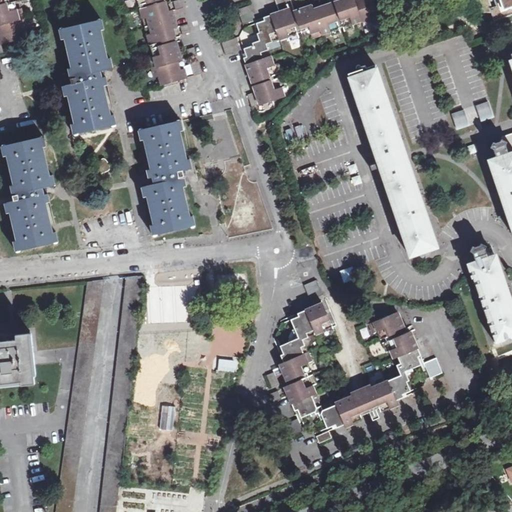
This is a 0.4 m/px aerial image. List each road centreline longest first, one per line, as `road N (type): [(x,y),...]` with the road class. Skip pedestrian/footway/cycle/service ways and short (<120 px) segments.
road 1 (residential): [(0,278),(276,250)]
road 2 (residential): [(189,0),(234,86),(281,230),(276,250)]
road 3 (secondary): [(313,511),(511,429)]
road 4 (residential): [(276,250),(250,385)]
